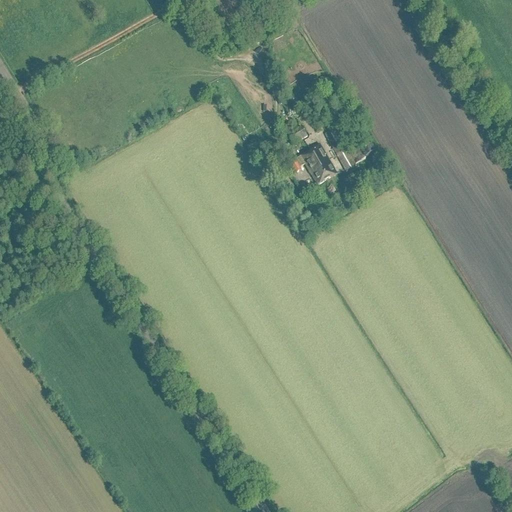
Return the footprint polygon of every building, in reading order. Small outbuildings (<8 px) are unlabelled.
[(221,35),(218,30),(213,33),(219,45),(228,39),(224,33),(221,35)] [(293,147),(307,139),(301,128),(287,137),(293,147)] [(365,160),(375,154),(366,138),(347,150),(335,129),(324,136),(346,173),(366,162),(365,160)] [(351,136),(347,130),(341,133),(346,140),(351,136)] [(382,137),(372,142),(377,152),(387,146),(382,137)] [(319,147),(310,153),(328,182),(337,176),(319,147)] [(310,153),(300,159),(301,160),(295,163),(295,162),(288,167),(294,178),(301,173),(299,169),(304,166),(318,188),(328,182),(310,153)]
